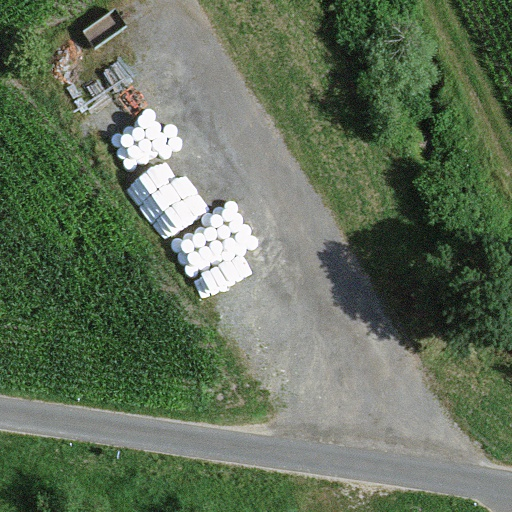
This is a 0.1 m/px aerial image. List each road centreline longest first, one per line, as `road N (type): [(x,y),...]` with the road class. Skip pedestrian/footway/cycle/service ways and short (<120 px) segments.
road 1 (track): [(178,0),(495,484)]
road 2 (unclassified): [(511,487),(0,419)]
